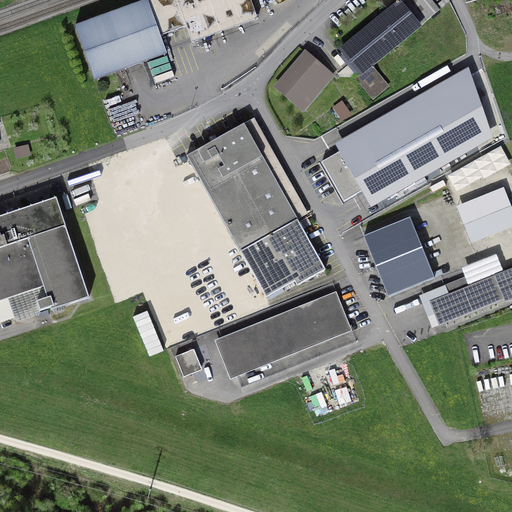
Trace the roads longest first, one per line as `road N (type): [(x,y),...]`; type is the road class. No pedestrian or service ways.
road 1 (residential): [(511,425),(441,434),(247,90)]
road 2 (motorway): [(418,511),(0,380)]
road 3 (motorway): [(0,406),(338,511)]
road 4 (residential): [(247,90),(163,133),(0,191)]
road 5 (track): [(0,440),(240,511)]
road 6 (residential): [(336,0),(247,90)]
